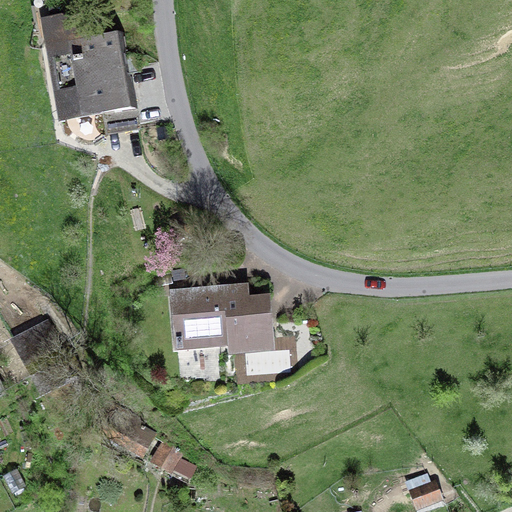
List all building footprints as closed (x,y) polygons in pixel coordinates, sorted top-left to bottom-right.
[(129,57),(128,57),(124,33),(83,40),(79,15),(46,21),(63,121),(96,116),(137,109),(131,75),(132,74),(131,70),(140,68),(138,55),(129,57)] [(178,346),(231,341),(232,355),(271,352),(267,301),(245,303),(244,290),(174,296),(178,346)] [(59,343),(50,328),(18,346),(26,360),(14,366),(25,387),(36,381),(42,393),(78,374),(62,342),(59,343)] [(154,431),(116,409),(103,430),(141,453),(154,431)] [(180,453),(165,444),(155,462),(170,470),(180,453)] [(438,511),(451,507),(442,485),(415,495),(421,511),(438,511)]
